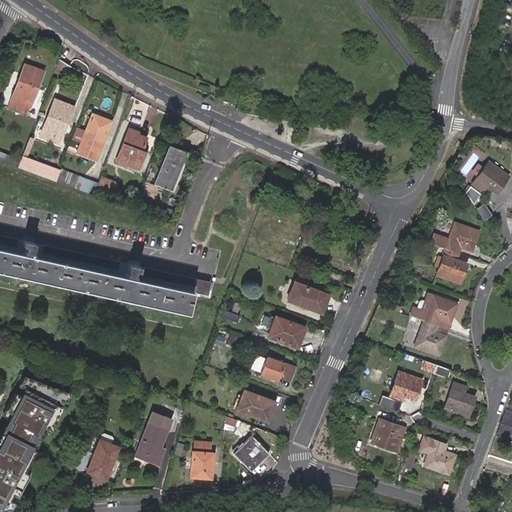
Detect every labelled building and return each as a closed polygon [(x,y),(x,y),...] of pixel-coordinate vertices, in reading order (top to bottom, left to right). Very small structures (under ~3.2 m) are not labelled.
[(71,65),(62,60),(57,74),(66,78),(71,65)] [(43,72),(24,65),(10,101),(24,106),(26,99),(32,101),(43,72)] [(74,105),(54,98),(41,134),(55,139),(57,133),(63,135),(74,105)] [(109,122),(92,116),(83,138),(94,142),(92,148),(100,151),(107,133),(106,133),(109,122)] [(140,134),(132,131),(121,160),(142,168),(149,151),(145,150),(150,137),(140,133),(140,134)] [(31,138),(25,154),(29,156),(35,140),(31,138)] [(188,153),(169,146),(154,186),(173,193),(188,153)] [(0,149),(0,160),(16,167),(20,157),(0,149)] [(511,171),(490,156),(474,178),(486,186),(490,180),(498,187),(511,171)] [(59,183),(63,174),(25,160),(21,169),(59,183)] [(59,183),(89,194),(92,185),(63,174),(59,183)] [(104,177),(100,186),(118,193),(122,183),(104,177)] [(89,194),(94,196),(100,181),(94,179),(92,185),(89,194)] [(466,195),(477,202),(482,193),(471,187),(466,195)] [(486,203),(478,207),(484,220),(493,216),(486,203)] [(479,227),(457,218),(452,234),(436,228),(432,237),(448,243),(449,243),(459,247),(462,240),(473,244),(479,227)] [(211,298),(214,284),(141,268),(142,263),(131,260),(130,265),(36,244),(37,240),(26,238),(25,242),(0,236),(0,273),(70,289),(188,314),(192,294),(211,298)] [(459,247),(449,243),(439,269),(461,278),(468,258),(457,254),(459,247)] [(329,294),(299,283),(295,292),(294,292),(290,302),(322,313),(329,294)] [(417,303),(414,311),(427,316),(439,320),(442,313),(454,317),(460,299),(437,290),(434,299),(429,297),(425,296),(423,297),(421,305),(417,303)] [(225,309),(223,316),(239,322),(241,315),(225,309)] [(439,320),(451,324),(454,317),(442,313),(439,320)] [(439,320),(427,316),(419,342),(442,350),(449,331),(437,327),(439,320)] [(306,329),(278,318),(271,336),(299,347),(306,329)] [(449,331),(451,324),(439,320),(437,327),(449,331)] [(248,341),(229,334),(226,342),(246,349),(248,341)] [(259,375),(277,382),(278,378),(285,381),(290,368),(283,366),(265,359),(259,375)] [(450,370),(437,365),(434,373),(447,378),(450,370)] [(421,375),(398,366),(387,392),(401,397),(403,390),(414,395),(421,375)] [(0,511),(10,511),(13,504),(8,502),(11,496),(15,498),(27,474),(23,472),(43,431),(48,432),(62,407),(58,405),(61,400),(64,402),(70,394),(21,376),(18,384),(22,387),(19,395),(14,393),(2,415),(5,418),(0,429),(0,511)] [(464,388),(452,383),(442,408),(464,418),(472,398),(462,394),(464,388)] [(277,403),(247,392),(240,411),(270,422),(277,403)] [(511,406),(505,404),(499,419),(511,423),(511,406)] [(394,431),(399,419),(381,413),(371,437),(395,445),(400,433),(394,431)] [(404,421),(399,419),(394,431),(400,433),(404,421)] [(511,438),(511,435),(511,423),(499,419),(494,432),(511,438)] [(161,455),(163,450),(169,431),(151,424),(139,458),(161,465),(164,456),(161,455)] [(443,440),(421,431),(416,444),(426,448),(421,460),(445,469),(452,451),(441,447),(443,440)] [(270,454),(252,436),(233,454),(251,472),(270,454)] [(217,442),(196,441),(195,453),(216,454),(217,442)] [(102,443),(92,470),(110,476),(120,449),(102,443)] [(186,445),(179,444),(176,456),(183,457),(186,445)] [(412,449),(406,447),(400,464),(406,466),(412,449)] [(216,454),(195,453),(194,479),(215,480),(216,454)] [(428,473),(425,488),(438,492),(441,492),(444,478),(428,473)]
